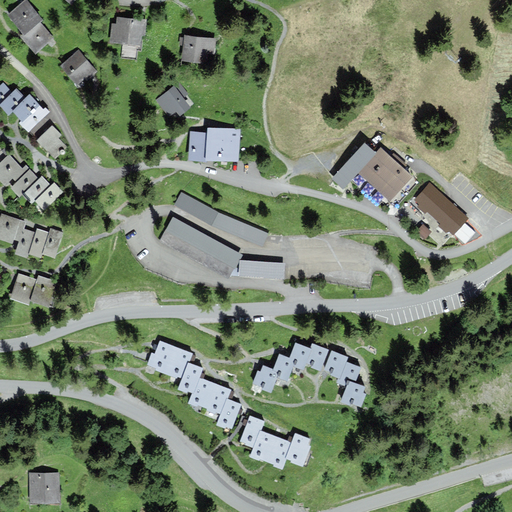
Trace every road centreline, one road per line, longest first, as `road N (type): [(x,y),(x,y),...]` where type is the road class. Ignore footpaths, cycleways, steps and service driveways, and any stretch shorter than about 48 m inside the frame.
road 1 (unclassified): [(511,256),(451,288),(402,301),(111,314),(0,346)]
road 2 (residential): [(187,166),(358,206),(433,253),(463,249),(511,225)]
road 3 (unclassified): [(0,386),(79,392),(137,413),(223,489),(265,511)]
road 4 (residential): [(187,166),(144,186),(112,216),(141,225),(89,239),(49,274),(0,264)]
road 5 (residential): [(0,47),(45,90),(82,158),(98,171),(187,166)]
road 6 (unclassified): [(340,511),(511,461)]
